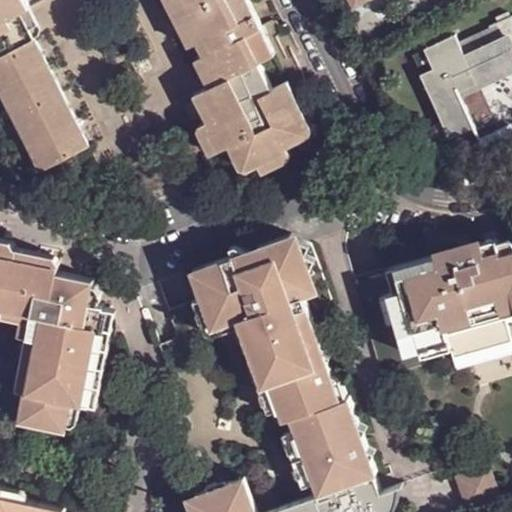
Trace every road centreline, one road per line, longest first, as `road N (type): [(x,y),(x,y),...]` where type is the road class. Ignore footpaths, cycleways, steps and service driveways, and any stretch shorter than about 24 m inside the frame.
road 1 (residential): [(373,159),(314,208),(168,258),(0,223)]
road 2 (residential): [(373,159),(297,0)]
road 3 (residential): [(511,194),(443,196),(393,177),(373,159)]
